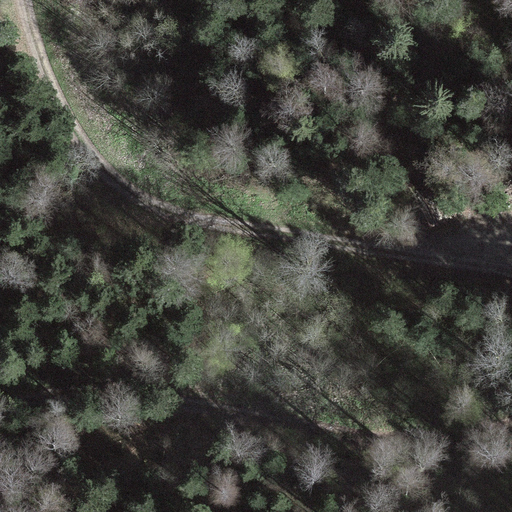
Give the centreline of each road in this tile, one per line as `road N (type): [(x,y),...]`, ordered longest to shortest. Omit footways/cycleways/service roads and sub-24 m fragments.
road 1 (track): [(22,0),(83,137),(119,177),(158,202),(511,273)]
road 2 (track): [(511,424),(424,436),(340,431),(113,385),(71,386),(0,406)]
